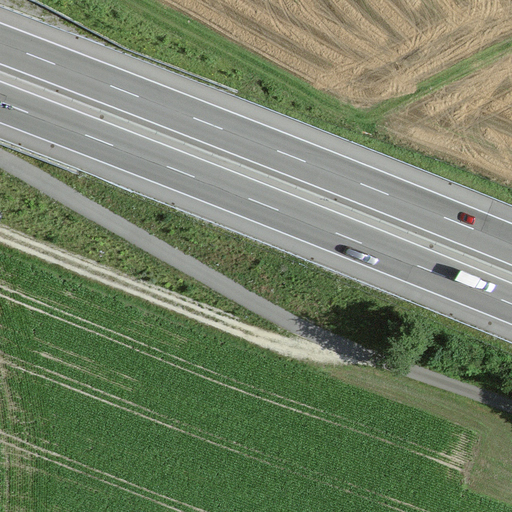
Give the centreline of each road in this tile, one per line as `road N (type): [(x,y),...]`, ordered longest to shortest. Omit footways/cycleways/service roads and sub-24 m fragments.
road 1 (unclassified): [(0,154),(332,343),(511,407)]
road 2 (motorway): [(0,108),(511,309)]
road 3 (motorway): [(511,245),(0,46)]
road 4 (track): [(398,101),(511,46)]
